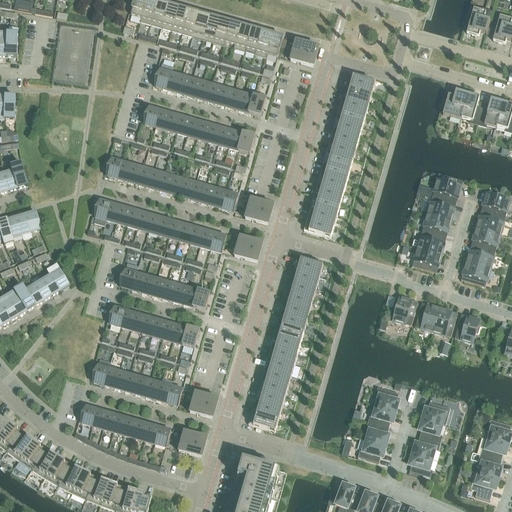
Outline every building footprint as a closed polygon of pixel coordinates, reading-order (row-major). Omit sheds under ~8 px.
[(140,24),(141,25),(148,0),(146,0),(139,0),(135,0),(131,17),(141,20),(140,24)] [(141,25),(151,28),(158,3),(150,1),(150,3),(148,2),(148,0),(141,25)] [(159,3),(158,3),(151,28),(162,31),(169,6),(161,4),(160,6),(158,5),(159,3)] [(172,34),(179,9),(171,7),(171,9),(168,8),(169,6),(162,31),(172,34)] [(179,9),(172,34),(182,37),(189,12),(182,10),(181,12),(179,11),(179,9)] [(474,11),(467,35),(479,39),(480,34),(486,36),(490,23),(490,22),(493,13),(483,10),(482,13),(474,11)] [(182,37),(193,40),(200,15),(192,13),(191,15),(189,14),(190,12),(189,12),(182,37)] [(200,15),(193,40),(203,42),(210,18),(202,16),(202,18),(199,17),(200,15)] [(210,18),(203,42),(214,45),(221,21),(213,19),(212,21),(210,20),(211,18),(210,18)] [(508,20),(500,18),(493,43),(505,46),(506,41),(511,42),(511,18),(509,18),(508,20)] [(214,45),(224,48),(231,24),(223,22),(223,24),(220,23),(221,21),(214,45)] [(231,24),(224,48),(225,49),(226,45),(235,47),(234,51),(241,27),(234,25),(233,27),(231,26),(231,24)] [(245,54),(252,30),(244,28),(243,30),(241,29),(242,27),(241,27),(234,51),(245,54)] [(252,30),(245,54),(245,55),(254,57),(255,57),(262,33),(254,31),(252,30)] [(262,33),(255,57),(265,60),(272,36),(265,34),(264,36),(262,35),(263,33),(262,33)] [(8,36),(7,59),(18,59),(18,36),(8,36)] [(272,36),(265,60),(266,61),(267,56),(278,59),(283,40),(282,40),(283,39),(275,37),(275,39),(272,38),(273,36),(272,36)] [(296,44),(293,53),(316,60),(318,50),(296,44)] [(316,60),(293,53),(291,63),(313,69),(316,60)] [(167,92),(171,75),(173,69),(162,66),(156,89),(167,92)] [(182,78),(171,75),(167,92),(177,95),(182,78)] [(348,77),(345,89),(372,97),(375,85),(348,77)] [(192,81),(182,78),(177,95),(187,98),(192,81)] [(187,98),(198,101),(203,84),(192,81),(187,98)] [(213,87),(203,84),(198,101),(208,104),(213,87)] [(208,104),(218,107),(223,90),(213,87),(208,104)] [(345,89),(342,100),(369,108),(372,97),(345,89)] [(229,110),(234,93),(223,90),(218,107),(229,110)] [(229,110),(239,113),(244,96),(234,93),(229,110)] [(443,116),(460,121),(468,95),(467,97),(460,95),(456,94),(457,93),(456,93),(454,98),(448,97),(443,116)] [(470,125),(478,127),(484,105),(478,104),(480,98),(468,95),(460,121),(461,122),(462,120),(470,122),(470,125)] [(239,113),(250,116),(255,99),(244,96),(239,113)] [(6,99),(5,122),(16,122),(16,99),(6,99)] [(255,99),(250,116),(261,119),(265,102),(255,99)] [(342,100),(339,111),(366,119),(369,108),(342,100)] [(502,105),(491,101),(489,107),(484,105),(478,127),(486,130),(487,127),(496,130),(503,103),(502,105)] [(504,133),(511,135),(511,105),(503,103),(496,130),(497,128),(505,131),(504,133)] [(145,127),(156,130),(161,113),(150,110),(145,127)] [(339,111),(336,122),(363,130),(366,119),(339,111)] [(156,130),(166,133),(171,116),(161,113),(156,130)] [(182,119),(171,116),(166,133),(177,136),(182,119)] [(177,136),(187,139),(192,122),(182,119),(177,136)] [(202,125),(192,122),(187,139),(197,142),(202,125)] [(336,122),(332,133),(359,141),(363,130),(336,122)] [(202,125),(197,142),(208,145),(213,128),(202,125)] [(223,130),(213,128),(208,145),(218,148),(223,130)] [(233,133),(223,130),(218,148),(229,151),(233,133)] [(244,136),(233,133),(229,151),(239,154),(244,136)] [(332,133),(329,144),(356,152),(359,141),(332,133)] [(255,140),(244,136),(239,154),(250,157),(255,140)] [(329,144),(326,155),(353,163),(356,152),(329,144)] [(326,155),(323,166),(350,174),(353,163),(326,155)] [(107,179),(118,182),(123,164),(112,161),(107,179)] [(134,167),(123,164),(118,182),(129,185),(134,167)] [(22,165),(12,168),(18,190),(28,187),(22,165)] [(323,166),(320,177),(347,185),(350,174),(323,166)] [(129,185),(139,188),(144,170),(134,167),(129,185)] [(13,173),(4,176),(9,193),(18,190),(12,168),(11,169),(13,173)] [(139,188),(150,191),(155,173),(144,170),(139,188)] [(160,194),(165,176),(155,173),(150,191),(160,194)] [(0,195),(9,193),(4,176),(0,177),(0,195)] [(160,194),(170,197),(175,179),(165,176),(160,194)] [(320,177),(317,188),(344,196),(347,185),(320,177)] [(175,179),(170,197),(181,200),(186,182),(175,179)] [(437,181),(432,199),(456,206),(461,188),(437,181)] [(196,185),(186,182),(181,200),(191,202),(196,185)] [(206,188),(196,185),(191,202),(201,205),(206,188)] [(217,191),(206,188),(201,205),(212,208),(217,191)] [(317,188),(314,199),(341,207),(344,196),(317,188)] [(212,208),(222,211),(227,194),(217,191),(212,208)] [(227,194),(222,211),(233,215),(238,197),(227,194)] [(510,202),(486,195),(481,213),(505,220),(510,202)] [(314,199),(310,210),(338,218),(341,207),(314,199)] [(432,199),(427,216),(451,223),(456,206),(432,199)] [(96,220),(107,223),(112,206),(100,202),(96,220)] [(251,202),(248,211),(270,218),(273,208),(251,202)] [(107,223),(117,226),(122,209),(112,206),(107,223)] [(117,226),(127,229),(132,212),(122,209),(117,226)] [(310,210),(307,221),(334,229),(338,218),(310,210)] [(270,218),(248,211),(245,221),(268,227),(270,218)] [(127,229),(138,232),(143,215),(132,212),(127,229)] [(505,220),(481,213),(476,230),(500,237),(505,220)] [(41,231),(36,214),(26,217),(31,234),(41,231)] [(138,232),(148,235),(153,218),(143,215),(138,232)] [(451,223),(427,216),(422,234),(446,241),(451,223)] [(17,220),(22,237),(31,234),(26,217),(17,220)] [(148,235),(159,238),(163,221),(153,218),(148,235)] [(22,237),(17,220),(8,223),(13,240),(22,237)] [(159,238),(169,241),(174,224),(163,221),(159,238)] [(334,229),(307,221),(304,233),(331,240),(334,229)] [(0,224),(0,230),(3,243),(5,247),(14,245),(13,240),(8,223),(0,224)] [(169,241),(179,244),(184,226),(174,224),(169,241)] [(179,244),(190,247),(195,229),(184,226),(179,244)] [(190,247),(200,250),(205,232),(195,229),(190,247)] [(476,230),(471,248),(495,255),(500,237),(476,230)] [(200,250),(210,253),(215,235),(205,232),(200,250)] [(422,234),(417,251),(441,258),(446,241),(422,234)] [(215,235),(210,253),(222,256),(226,239),(215,235)] [(240,239),(237,249),(260,256),(263,246),(240,239)] [(466,265),(490,272),(495,255),(471,248),(466,265)] [(260,256),(237,249),(235,259),(257,265),(260,256)] [(441,258),(417,251),(412,269),(436,276),(441,258)] [(293,272),(320,280),(323,268),(296,260),(293,272)] [(490,272),(466,265),(461,283),(485,290),(490,272)] [(51,278),(60,293),(69,288),(60,272),(51,278)] [(132,293),(137,275),(126,272),(121,290),(132,293)] [(320,280),(293,272),(290,283),(317,291),(320,280)] [(132,293),(142,296),(147,278),(137,275),(132,293)] [(51,278),(43,283),(52,298),(60,293),(51,278)] [(142,296),(153,299),(158,281),(147,278),(142,296)] [(153,299),(163,302),(168,284),(158,281),(153,299)] [(43,283),(34,288),(44,303),(52,298),(43,283)] [(290,283),(286,294),(313,302),(317,291),(290,283)] [(163,302),(173,305),(178,287),(168,284),(163,302)] [(173,305),(184,308),(189,290),(178,287),(173,305)] [(15,293),(27,313),(35,308),(24,288),(15,293)] [(24,288),(35,308),(44,303),(34,288),(27,293),(24,288)] [(199,293),(189,290),(184,308),(194,310),(199,293)] [(27,313),(15,293),(7,298),(19,318),(27,313)] [(194,310),(205,314),(210,296),(199,293),(194,310)] [(313,302),(286,294),(283,305),(310,313),(313,302)] [(7,298),(0,302),(0,305),(11,323),(19,318),(7,298)] [(393,323),(411,328),(418,304),(398,298),(394,312),(396,312),(393,323)] [(0,323),(3,328),(11,323),(0,305),(0,306),(1,308),(0,308),(0,323)] [(280,316),(307,324),(310,313),(283,305),(280,316)] [(440,311),(422,305),(415,329),(433,335),(440,311)] [(110,327),(121,330),(126,313),(115,310),(110,327)] [(440,311),(433,335),(451,340),(458,316),(440,311)] [(121,330),(131,333),(136,316),(126,313),(121,330)] [(131,333),(142,336),(147,319),(136,316),(131,333)] [(307,324),(280,316),(277,327),(304,335),(307,324)] [(455,341),(473,346),(476,335),(478,336),(482,323),(462,317),(455,341)] [(142,336),(152,339),(157,322),(147,319),(142,336)] [(152,339),(163,342),(168,325),(157,322),(152,339)] [(163,342),(173,345),(178,328),(168,325),(163,342)] [(274,338),(301,346),(304,335),(277,327),(274,338)] [(173,345),(183,348),(188,331),(178,328),(173,345)] [(188,331),(183,348),(194,351),(199,334),(188,331)] [(274,338),(271,349),(298,357),(301,346),(274,338)] [(271,349),(267,360),(295,368),(298,357),(271,349)] [(264,371),(291,379),(295,368),(267,360),(264,371)] [(94,385),(105,388),(109,371),(111,365),(100,362),(94,385)] [(105,388),(115,391),(120,374),(109,371),(105,388)] [(291,379),(264,371),(261,382),(288,390),(291,379)] [(115,391),(125,394),(130,377),(120,374),(115,391)] [(125,394),(136,397),(141,380),(130,377),(125,394)] [(136,397),(146,400),(151,382),(141,380),(136,397)] [(146,400),(156,403),(161,385),(151,382),(146,400)] [(288,390),(261,382),(258,393),(285,401),(288,390)] [(156,403),(167,406),(172,388),(161,385),(156,403)] [(172,388),(167,406),(178,409),(183,392),(172,388)] [(379,398),(376,408),(396,414),(398,407),(396,407),(399,396),(378,390),(376,397),(379,398)] [(258,393),(255,404),(282,412),(285,401),(258,393)] [(196,395),(193,405),(215,411),(218,402),(196,395)] [(255,404),(252,415),(279,423),(282,412),(255,404)] [(215,411),(193,405),(190,415),(212,421),(215,411)] [(450,411),(429,405),(426,416),(424,415),(422,422),(442,427),(445,417),(448,418),(450,411)] [(370,417),(368,425),(389,431),(392,420),(394,421),(396,414),(376,408),(373,418),(370,417)] [(82,426),(93,429),(98,412),(87,409),(82,426)] [(93,429),(103,432),(108,415),(98,412),(93,429)] [(0,415),(0,438),(13,425),(1,414),(0,415)] [(103,432),(113,435),(118,418),(108,415),(103,432)] [(252,415),(248,427),(276,434),(279,423),(252,415)] [(113,435),(124,438),(129,421),(118,418),(113,435)] [(124,438),(134,441),(139,424),(129,421),(124,438)] [(423,429),(420,440),(441,446),(443,438),(439,437),(442,427),(422,422),(421,428),(423,429)] [(511,428),(490,422),(488,430),(492,431),(489,441),(508,446),(510,440),(508,439),(511,428)] [(134,441),(145,444),(150,427),(139,424),(134,441)] [(0,438),(0,448),(7,454),(23,434),(13,425),(0,438)] [(369,433),(366,443),(386,449),(388,442),(386,441),(389,431),(368,425),(366,432),(369,433)] [(145,444),(155,447),(160,430),(150,427),(145,444)] [(160,430),(155,447),(166,450),(171,433),(160,430)] [(7,454),(19,464),(35,443),(23,434),(7,454)] [(184,434),(182,444),(204,451),(207,441),(184,434)] [(414,450),(413,456),(432,462),(435,452),(438,453),(441,446),(420,440),(416,450),(414,450)] [(485,440),(480,457),(501,463),(504,452),(507,453),(508,446),(489,441),(485,440)] [(19,464),(32,473),(46,451),(35,443),(19,464)] [(386,449),(366,443),(363,453),(360,452),(358,459),(379,465),(382,455),(384,455),(386,449)] [(204,451),(182,444),(179,454),(201,460),(204,451)] [(32,473),(45,481),(58,459),(46,451),(32,473)] [(432,462),(413,456),(411,463),(413,463),(410,474),(431,480),(433,473),(429,472),(432,462)] [(482,465),(479,475),(499,481),(500,474),(498,474),(501,463),(480,457),(478,464),(482,465)] [(45,481),(58,489),(71,466),(58,459),(45,481)] [(276,511),(287,476),(243,463),(238,481),(241,482),(238,493),(241,493),(235,511),(276,511)] [(60,490),(72,496),(84,473),(71,466),(58,489),(60,490)] [(72,496),(86,503),(96,479),(84,473),(72,496)] [(497,487),(499,481),(479,475),(476,474),(473,484),(471,492),(477,493),(475,499),(490,503),(492,498),(495,487),(497,487)] [(86,503),(100,509),(110,484),(96,479),(86,503)] [(100,509),(109,511),(115,511),(123,489),(110,484),(100,509)] [(336,507),(346,511),(345,511),(354,511),(359,498),(353,496),(355,492),(343,488),(336,507)] [(131,511),(137,493),(123,489),(115,511),(131,511)] [(137,493),(131,511),(148,511),(152,497),(137,493)] [(379,511),(382,507),(376,505),(377,501),(366,496),(359,511),(379,511)]
